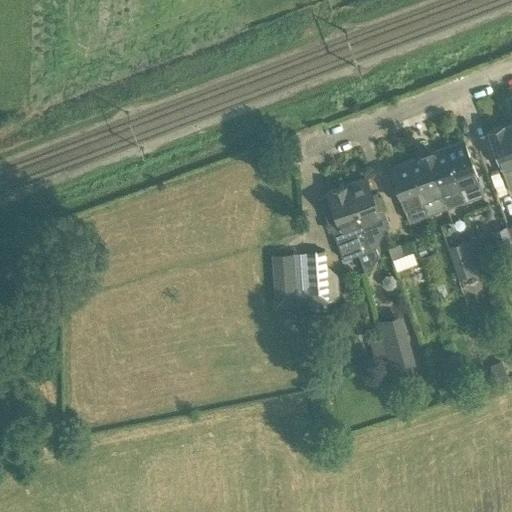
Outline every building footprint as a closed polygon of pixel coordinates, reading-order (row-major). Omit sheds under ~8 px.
[(487,133),(508,187),(511,185),(511,141),(506,126),(502,127),(501,126),(488,131),(489,132),(487,133)] [(483,194),(463,141),(445,147),(465,201),(483,194)] [(426,154),(446,208),(465,201),(445,147),(426,154)] [(446,208),(426,154),(406,161),(407,162),(427,215),(446,208)] [(427,215),(407,162),(389,169),(409,222),(427,215)] [(372,197),(365,177),(345,185),(369,248),(374,247),(387,221),(378,195),(372,197)] [(369,248),(345,185),(326,192),(327,194),(317,197),(327,223),(329,222),(332,230),(331,230),(342,259),(357,254),(363,271),(365,271),(365,270),(369,269),(377,255),(374,247),(369,248)] [(510,251),(502,229),(491,233),(499,255),(510,251)] [(403,256),(399,245),(388,249),(392,260),(403,256)] [(457,280),(472,275),(462,245),(447,250),(457,280)] [(308,286),(294,287),(292,251),(273,252),(275,302),(326,300),(324,250),(306,251),(308,286)] [(442,277),(433,255),(422,259),(430,281),(442,277)] [(399,317),(375,323),(388,372),(412,365),(399,317)] [(496,384),(508,380),(505,373),(493,377),(496,384)]
